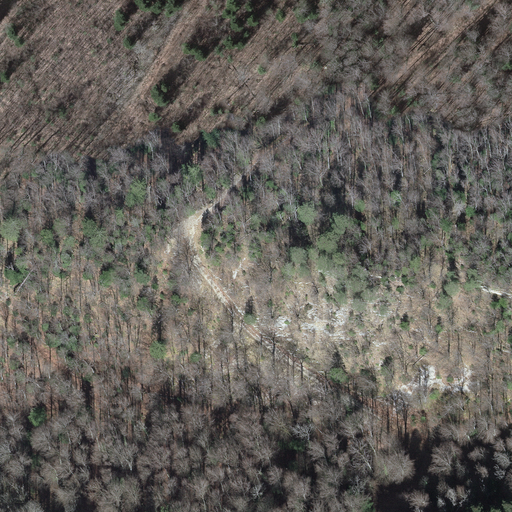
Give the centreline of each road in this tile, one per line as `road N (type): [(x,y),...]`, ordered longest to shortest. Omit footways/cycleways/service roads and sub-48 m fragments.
road 1 (track): [(498,0),(449,47),(358,93),(239,178),(194,240),(207,283),(237,321),(352,400)]
road 2 (track): [(191,0),(91,159)]
road 3 (track): [(388,511),(426,469),(426,450),(352,400)]
road 4 (track): [(0,310),(102,404)]
